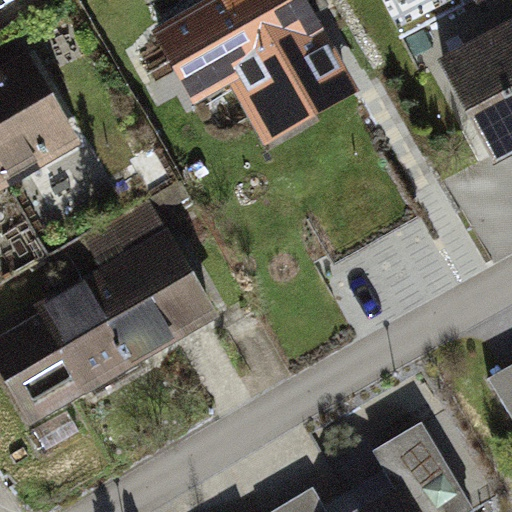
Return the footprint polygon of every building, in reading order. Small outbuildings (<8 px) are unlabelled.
[(217,0),(163,31),(200,96),(237,75),(270,133),(353,86),(304,0),(217,0)] [(511,29),(448,63),(499,159),(511,152),(511,29)] [(27,55),(0,70),(0,168),(7,181),(77,141),(27,55)] [(112,277),(0,341),(0,353),(37,417),(214,315),(155,214),(95,248),(112,277)] [(511,378),(502,383),(511,400),(511,378)] [(326,511),(317,494),(288,511),(474,511),(425,426),(379,452),(404,494),(371,511),(326,511)]
